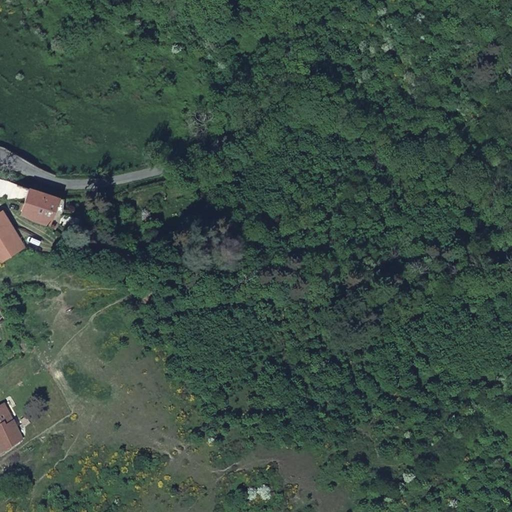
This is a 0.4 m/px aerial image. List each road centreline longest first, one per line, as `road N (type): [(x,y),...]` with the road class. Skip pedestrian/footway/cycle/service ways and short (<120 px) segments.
road 1 (track): [(511,252),(489,262),(245,274),(62,254),(7,207)]
road 2 (residential): [(0,156),(81,185),(189,162),(236,133),(275,90),(297,0)]
